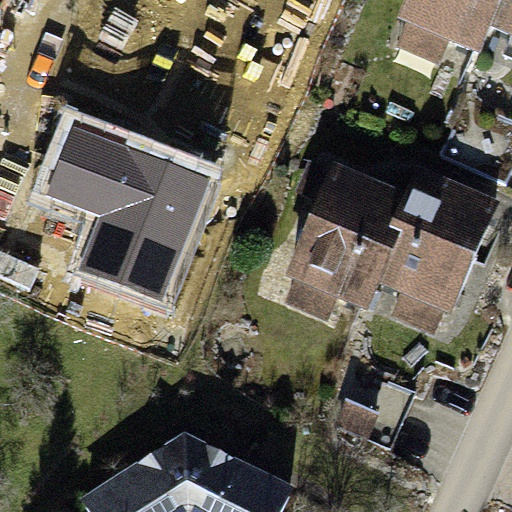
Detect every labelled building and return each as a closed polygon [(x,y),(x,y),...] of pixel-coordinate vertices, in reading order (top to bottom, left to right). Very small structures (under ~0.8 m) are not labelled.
[(503,0),(415,0),(406,21),(482,55),(495,28),(492,26),(503,0)] [(511,0),(503,0),(492,26),(495,28),(511,35),(511,0)] [(511,122),(468,104),(457,131),(511,154),(511,122)] [(511,181),(511,154),(457,131),(445,159),(510,187),(511,181)] [(413,209),(411,208),(317,167),(304,195),(328,205),(295,279),(371,313),(383,285),(380,283),(413,209)] [(411,208),(413,209),(380,283),(383,285),(455,316),(499,215),(422,181),(411,208)] [(419,398),(364,373),(352,400),(407,425),(419,398)] [(395,451),(407,425),(352,400),(340,427),(395,451)] [(176,455),(90,508),(92,511),(284,511),(292,498),(204,453),(202,459),(178,459),(176,455)]
